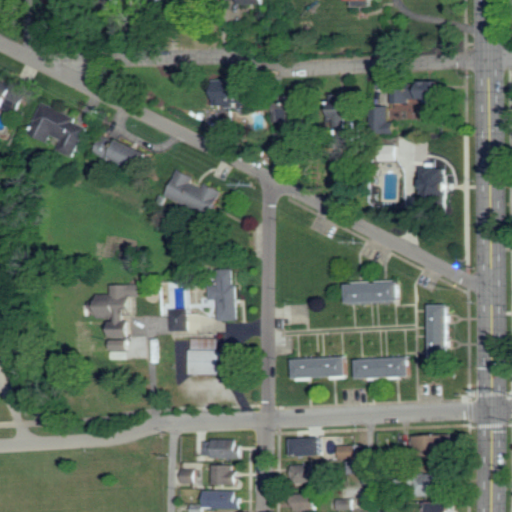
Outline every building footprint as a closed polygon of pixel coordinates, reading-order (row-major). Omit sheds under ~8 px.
[(25,91),(0,78),(0,103),(16,111),(25,91)] [(218,79),(219,108),(255,107),(254,88),(246,88),(245,78),(218,79)] [(447,79),(424,79),(424,85),(394,84),(393,102),(409,102),(409,110),(420,110),(421,97),(434,97),(434,101),(447,101),(447,79)] [(275,121),(303,120),(303,109),(308,109),(308,95),(287,96),(288,104),(275,104),(275,121)] [(337,125),(358,125),(357,99),(337,99),(337,125)] [(90,124),(54,109),(42,136),(53,141),(55,136),(63,139),(59,148),(77,156),(90,124)] [(292,149),(291,132),(278,132),(279,149),(292,149)] [(122,138),(121,141),(105,134),(97,152),(142,171),(151,150),(122,138)] [(441,202),(441,195),(452,195),(451,166),(428,167),(428,202),(441,202)] [(168,195),(212,216),(225,190),(208,182),(205,187),(194,182),(197,176),(181,168),(168,195)] [(239,268),(220,269),(221,284),(212,284),(213,299),(221,299),(222,320),(240,320),(239,268)] [(405,281),(351,282),(352,301),(405,300),(405,281)] [(137,314),(136,294),(143,294),(143,283),(114,284),(115,293),(102,294),(102,315),(137,314)] [(454,303),(434,303),(434,343),(436,343),(436,357),(455,357),(454,303)] [(173,331),(191,330),(190,309),(173,309),(173,331)] [(113,321),(135,321),(135,337),(113,336),(113,321)] [(114,338),(132,339),(132,350),(114,350),(114,338)] [(223,338),(193,338),(193,373),(222,373),(223,338)] [(299,358),(300,377),(352,375),(352,356),(299,358)] [(415,375),(415,356),(362,358),(363,377),(415,375)] [(456,433),(419,435),(419,456),(457,455),(456,433)] [(327,454),(326,437),(297,438),(298,455),(327,454)] [(243,439),(207,439),(207,457),(242,458),(243,439)] [(361,459),(361,444),(343,445),(343,460),(361,459)] [(316,464),(294,464),(295,483),(317,482),(316,464)] [(240,465),(216,465),(216,484),(240,485),(240,465)] [(449,496),(448,472),(419,473),(420,497),(449,496)] [(207,508),(243,508),(243,491),(207,490),(207,508)] [(296,494),(296,510),(319,510),(319,493),(296,494)] [(356,499),(338,499),(338,510),(356,509),(356,499)] [(428,502),(428,511),(451,511),(452,511),(456,511),(456,501),(428,502)]
